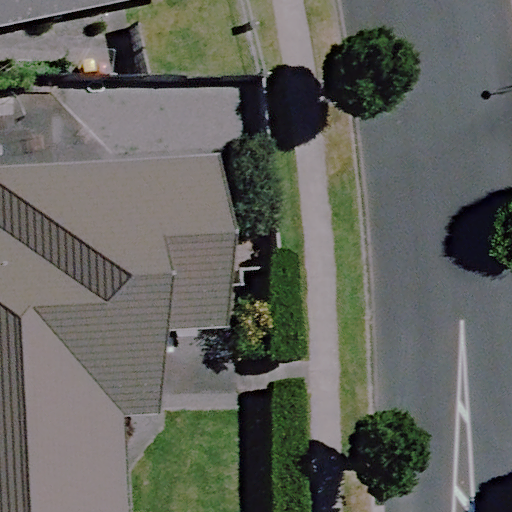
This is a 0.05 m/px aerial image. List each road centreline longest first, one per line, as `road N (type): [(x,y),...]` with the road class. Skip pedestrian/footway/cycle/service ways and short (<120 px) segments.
road 1 (residential): [(417,511),(447,169),(443,71)]
road 2 (residential): [(443,71),(511,487)]
